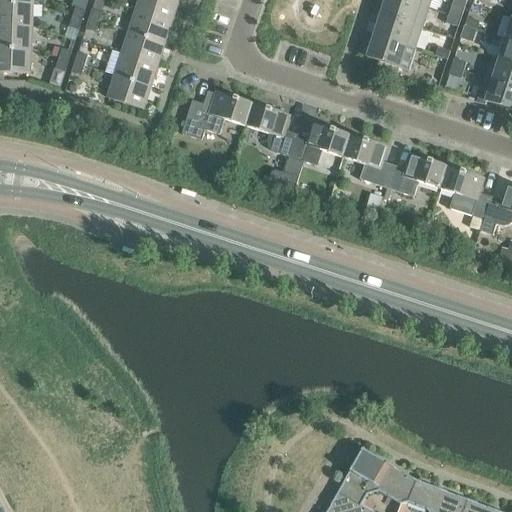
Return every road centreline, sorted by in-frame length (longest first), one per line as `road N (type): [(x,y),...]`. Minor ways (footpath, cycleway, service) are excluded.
road 1 (residential): [(511,150),(251,67),(237,52),(251,0)]
road 2 (secondary): [(274,252),(0,166)]
road 3 (secondary): [(0,191),(70,200),(226,247),(274,252)]
road 4 (secondary): [(511,333),(274,252)]
